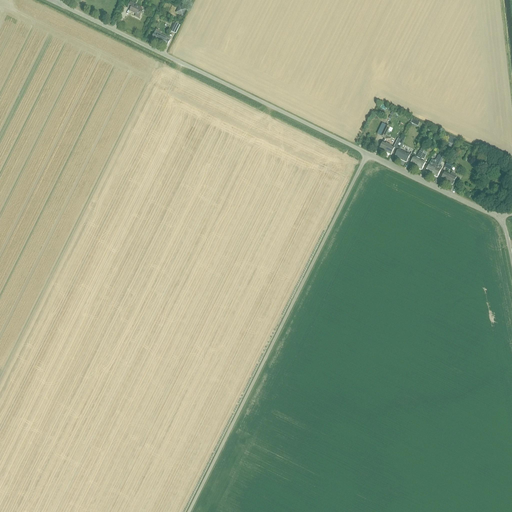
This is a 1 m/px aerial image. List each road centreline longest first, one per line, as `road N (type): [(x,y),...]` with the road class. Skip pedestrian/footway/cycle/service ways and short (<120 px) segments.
road 1 (unclassified): [(188,511),(367,154)]
road 2 (unclassified): [(367,154),(48,0)]
road 3 (unclassified): [(511,263),(499,217),(367,154)]
